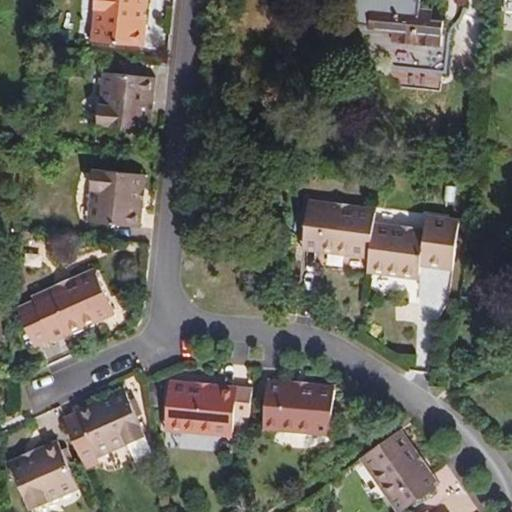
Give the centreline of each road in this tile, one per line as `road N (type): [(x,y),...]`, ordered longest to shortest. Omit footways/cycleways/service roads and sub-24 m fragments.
road 1 (residential): [(165,327),(305,337),(424,402),(511,492)]
road 2 (residential): [(194,0),(165,327)]
road 3 (residential): [(8,404),(165,327)]
